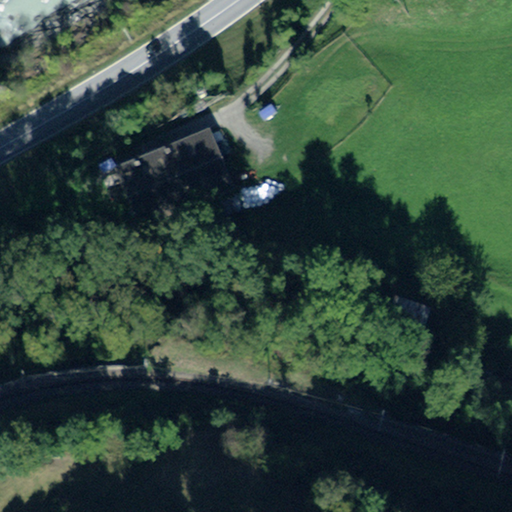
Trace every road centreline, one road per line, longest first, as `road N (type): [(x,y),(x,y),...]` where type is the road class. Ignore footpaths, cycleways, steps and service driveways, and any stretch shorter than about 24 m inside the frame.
road 1 (primary): [(0,147),(236,0)]
road 2 (track): [(334,0),(240,105)]
